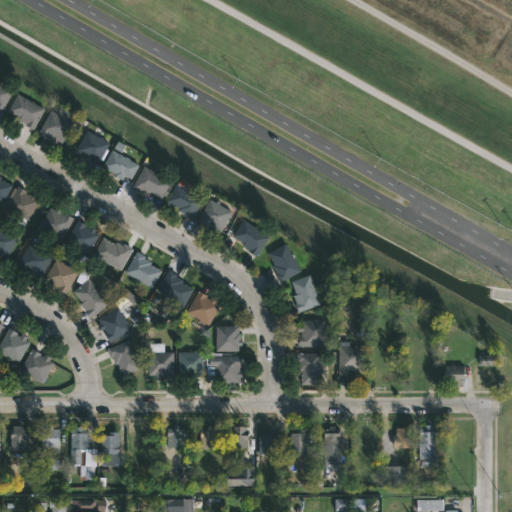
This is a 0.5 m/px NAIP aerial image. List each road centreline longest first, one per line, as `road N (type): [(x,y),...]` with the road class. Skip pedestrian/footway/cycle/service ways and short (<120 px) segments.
road 1 (tertiary): [(29,0),(511,274)]
road 2 (tertiary): [(511,253),(66,0)]
road 3 (residential): [(483,406),(0,405)]
road 4 (residential): [(276,406),(271,314),(263,299),(0,145)]
road 5 (track): [(211,0),(511,168)]
